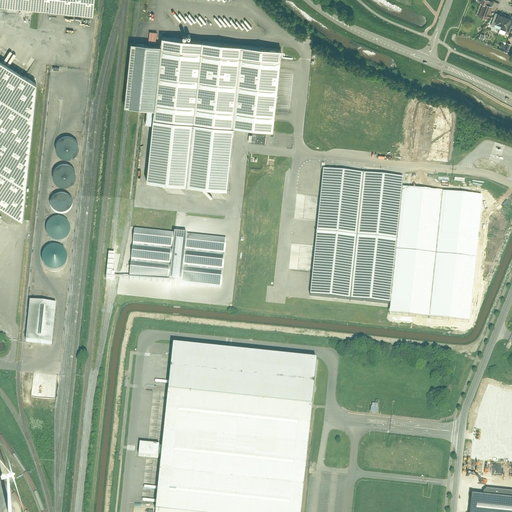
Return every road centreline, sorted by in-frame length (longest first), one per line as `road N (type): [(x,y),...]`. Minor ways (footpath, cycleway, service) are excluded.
road 1 (unclassified): [(452,511),(463,411),(511,294)]
road 2 (unknown): [(7,366),(21,241),(8,225)]
road 3 (secondary): [(426,58),(308,0)]
